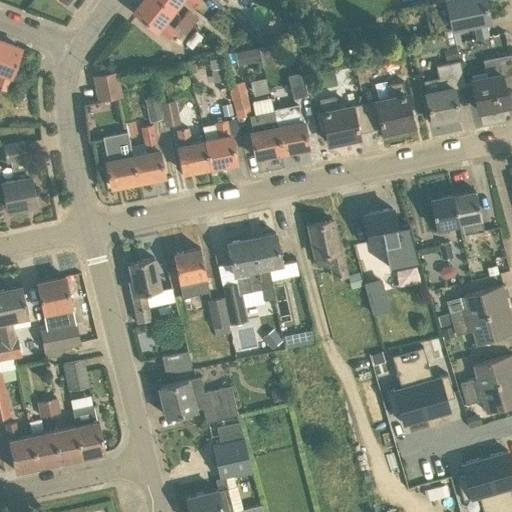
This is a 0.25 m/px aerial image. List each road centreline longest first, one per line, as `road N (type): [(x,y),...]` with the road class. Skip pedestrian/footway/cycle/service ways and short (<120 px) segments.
road 1 (residential): [(90,231),(495,145)]
road 2 (residential): [(146,460),(90,231)]
road 3 (residential): [(90,231),(66,98),(76,46)]
road 4 (residential): [(0,494),(146,460)]
